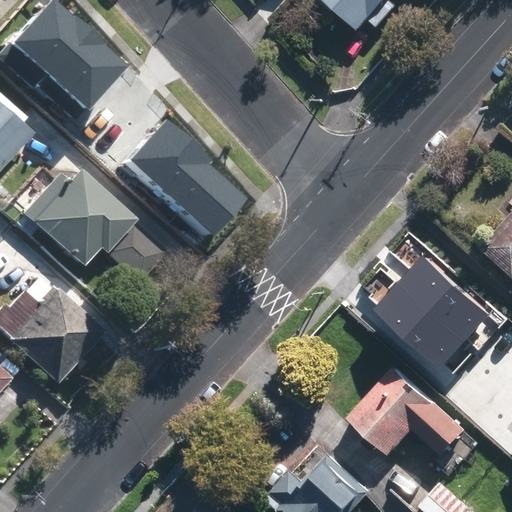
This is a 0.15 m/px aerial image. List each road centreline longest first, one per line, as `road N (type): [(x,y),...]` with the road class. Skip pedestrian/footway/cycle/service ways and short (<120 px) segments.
road 1 (residential): [(344,196),(61,511)]
road 2 (residential): [(169,0),(344,196)]
road 3 (residential): [(511,12),(344,196)]
